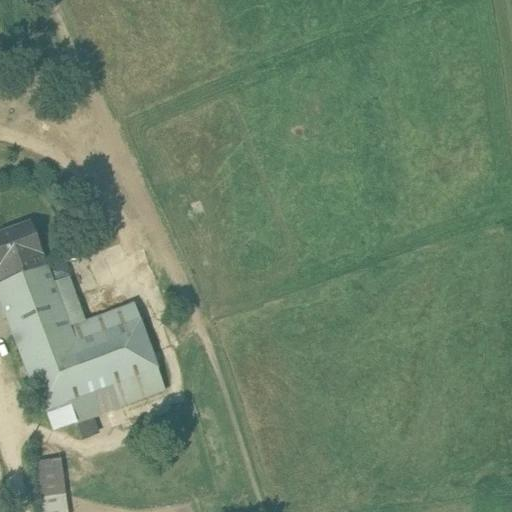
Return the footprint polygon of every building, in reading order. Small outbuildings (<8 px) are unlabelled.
[(30,222),(0,233),(0,283),(0,285),(46,268),(30,222)] [(46,268),(0,285),(0,284),(0,300),(41,412),(69,402),(157,370),(139,321),(84,341),(81,335),(72,339),(69,328),(53,285),(46,268)] [(67,280),(53,285),(69,328),(83,323),(67,280)] [(83,323),(69,328),(72,339),(81,335),(84,341),(139,321),(133,305),(83,323)] [(157,370),(69,402),(76,423),(165,390),(157,370)] [(35,464),(41,511),(64,511),(58,461),(35,464)]
